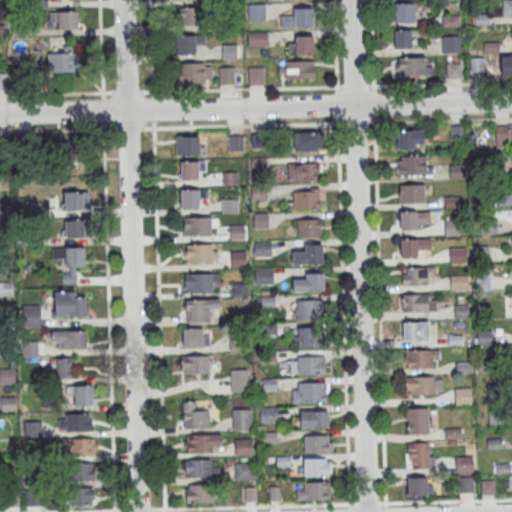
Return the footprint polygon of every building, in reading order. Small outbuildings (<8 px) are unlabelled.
[(503,0),(511,0),(511,16),(503,17),(503,0)] [(413,22),(413,2),(394,2),(394,22),(413,22)] [(248,4),(248,20),(264,20),(264,4),(248,4)] [(204,7),(179,7),(179,24),(204,24),(204,7)] [(280,15),(280,27),(313,27),(313,7),(292,7),(292,15),(280,15)] [(50,29),(78,29),(78,10),(50,10),(50,29)] [(442,16),(443,26),(459,25),(459,15),(442,16)] [(410,30),(393,30),(393,48),(410,48),(410,30)] [(248,32),(248,45),(267,45),(267,32),(248,32)] [(196,46),(202,46),(202,34),(181,34),(181,53),(196,53),(196,46)] [(313,35),(293,35),(293,54),(313,54),(313,35)] [(460,35),(442,35),(442,53),(460,53),(460,35)] [(222,59),(237,59),(237,44),(222,44),(222,59)] [(76,71),(76,51),(48,51),(48,71),(76,71)] [(502,57),(511,56),(511,75),(511,66),(502,66),(502,57)] [(396,58),(396,76),(429,76),(429,58),(396,58)] [(471,58),(471,73),(482,73),(482,58),(471,58)] [(314,61),(280,61),(280,79),(314,79),(314,61)] [(211,82),(211,62),(178,62),(178,82),(211,82)] [(460,79),(460,63),(447,63),(447,79),(460,79)] [(233,66),(220,66),(220,83),(233,83),(233,66)] [(263,66),(248,66),(248,85),(263,85),(263,66)] [(511,147),(511,125),(495,125),(495,147),(511,147)] [(398,131),(423,130),(424,149),(399,149),(398,131)] [(317,132),(295,132),(295,150),(317,150),(317,132)] [(252,134),(268,134),(268,148),(252,149),(252,134)] [(18,135),(32,135),(33,150),(18,151),(18,135)] [(199,135),(177,135),(177,155),(204,155),(204,145),(199,145),(199,135)] [(229,136),(245,135),(245,150),(229,150),(229,136)] [(0,137),(8,137),(9,152),(0,152),(0,137)] [(401,156),(426,156),(427,174),(401,175),(401,156)] [(179,160),(180,179),(205,179),(205,160),(179,160)] [(287,180),(318,180),(318,162),(287,162),(287,180)] [(223,172),(238,172),(239,185),(223,186),(223,172)] [(400,185),(425,184),(426,203),(400,203),(400,185)] [(252,186),(268,185),(268,200),(252,200),(252,186)] [(293,209),(319,209),(319,187),(293,187),(293,209)] [(180,209),(201,209),(201,188),(180,188),(180,209)] [(63,210),(88,210),(88,191),(63,191),(63,210)] [(223,199),(239,199),(239,213),(223,213),(223,199)] [(0,204),(8,204),(8,219),(0,219),(0,204)] [(34,206),(49,206),(49,217),(35,218),(34,206)] [(401,212),(426,211),(427,230),(401,231),(401,212)] [(253,215),(269,214),(269,228),(254,228),(253,215)] [(184,218),(212,218),(212,235),(185,236),(184,218)] [(320,236),(320,218),(297,218),(297,236),(320,236)] [(63,237),(88,237),(88,219),(63,219),(63,237)] [(459,235),(459,220),(445,220),(445,235),(459,235)] [(230,226),(246,226),(246,239),(231,240),(230,226)] [(0,231),(11,231),(12,247),(0,247),(0,231)] [(15,235),(30,234),(30,246),(16,246),(15,235)] [(401,239),(427,239),(427,257),(402,258),(401,239)] [(256,242),(272,242),(272,256),(256,257),(256,242)] [(186,245),(214,245),(214,262),(187,263),(186,245)] [(306,246),(324,246),(324,264),(293,265),(293,252),(306,252),(306,246)] [(84,247),(52,247),(52,257),(64,257),(64,267),(84,267),(84,247)] [(450,261),(465,261),(465,248),(450,248),(450,261)] [(231,252),(247,251),(247,267),(232,267),(231,252)] [(401,284),(427,284),(427,275),(434,275),(434,267),(401,267),(401,284)] [(257,270),(273,270),(273,284),(257,284),(257,270)] [(64,274),(65,283),(75,282),(74,273),(64,274)] [(307,274),(325,273),(325,292),(294,292),(294,280),(307,279),(307,274)] [(186,274),(213,274),(213,291),(186,292),(186,274)] [(0,281),(13,281),(14,297),(0,297),(0,281)] [(233,283),(249,282),(249,296),(234,296),(233,283)] [(53,291),(53,317),(85,317),(85,291),(53,291)] [(403,295),(428,294),(428,313),(403,314),(403,295)] [(260,296),(275,296),(276,306),(261,307),(260,296)] [(185,323),(209,323),(209,309),(218,309),(218,300),(185,300),(185,323)] [(297,302),(325,301),(325,319),(298,319),(297,302)] [(23,306),(40,305),(41,327),(24,328),(23,306)] [(0,313),(14,313),(15,328),(0,329),(0,313)] [(404,323),(430,322),(430,341),(405,342),(404,323)] [(262,324),(277,323),(277,334),(262,334),(262,324)] [(299,329),(325,328),(325,347),(300,347),(299,329)] [(184,330),(204,329),(204,348),(184,349),(184,330)] [(53,331),(53,349),(86,349),(86,331),(53,331)] [(230,333),(248,333),(249,351),(231,351),(230,333)] [(22,342),(37,341),(38,357),(23,357),(22,342)] [(0,344),(15,344),(15,356),(1,356),(0,344)] [(407,351),(433,351),(433,369),(408,370),(407,351)] [(261,352),(276,352),(277,362),(262,363),(261,352)] [(183,357),(210,356),(210,374),(183,374),(183,357)] [(298,357),(325,357),(326,374),(299,375),(298,357)] [(72,379),(72,358),(53,358),(53,379),(72,379)] [(0,369),(14,368),(15,384),(0,384),(0,369)] [(231,370),(248,370),(249,392),(232,393),(231,370)] [(35,373),(49,373),(49,383),(35,384),(35,373)] [(409,377),(434,376),(435,395),(409,395),(409,377)] [(263,379),(278,379),(278,390),(263,390),(263,379)] [(327,382),(292,382),(292,402),(327,402),(327,382)] [(93,403),(93,385),(66,385),(66,395),(71,395),(71,403),(93,403)] [(470,388),(455,388),(455,402),(470,402),(470,388)] [(1,397),(16,396),(16,412),(2,412),(1,397)] [(42,396),(57,396),(57,408),(43,408),(42,396)] [(195,401),(182,401),(182,428),(208,428),(208,410),(195,410),(195,401)] [(260,408),(278,407),(279,422),(261,423),(260,408)] [(431,408),(406,408),(406,433),(431,433),(431,408)] [(233,410),(251,409),(252,430),(233,430),(233,410)] [(304,412),(329,412),(330,430),(305,431),(304,412)] [(58,430),(92,430),(92,413),(58,413),(58,430)] [(27,422),(42,422),(42,437),(28,438),(27,422)] [(262,433),(277,433),(277,443),(262,443),(262,433)] [(221,434),(185,434),(185,452),(221,452),(221,434)] [(304,435),(330,435),(330,453),(305,454),(304,435)] [(95,438),(62,438),(62,454),(95,454),(95,438)] [(236,439),(252,439),(252,455),(236,455),(236,439)] [(406,443),(406,467),(432,467),(432,443),(406,443)] [(473,455),(455,455),(455,472),(473,472),(473,455)] [(276,457),(291,456),(291,467),(277,467),(276,457)] [(217,477),(217,459),(185,459),(185,477),(217,477)] [(305,459),(330,459),(331,477),(305,478),(305,459)] [(93,481),(93,462),(72,462),(72,481),(93,481)] [(235,463),(253,463),(253,479),(236,480),(235,463)] [(26,476),(43,476),(44,487),(27,487),(26,476)] [(473,492),(473,476),(458,476),(458,492),(473,492)] [(432,477),(407,477),(407,495),(432,495),(432,477)] [(304,483),(330,483),(330,501),(305,502),(304,483)] [(211,502),(211,484),(185,485),(185,502),(211,502)] [(270,487),(281,486),(281,501),(270,501),(270,487)] [(94,487),(67,487),(67,506),(94,506),(94,487)] [(245,487),(257,487),(257,502),(246,502),(245,487)] [(27,491),(41,491),(42,506),(27,507),(27,491)] [(5,492),(19,492),(20,507),(5,508),(5,492)]
